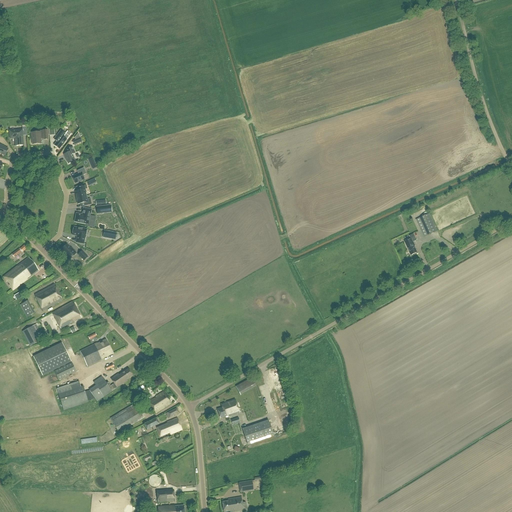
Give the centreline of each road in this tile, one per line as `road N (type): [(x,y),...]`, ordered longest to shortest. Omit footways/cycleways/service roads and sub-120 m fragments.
road 1 (unclassified): [(189,407),(511,222)]
road 2 (tertiary): [(189,407),(42,251)]
road 3 (residential): [(42,251),(59,234),(66,199),(51,155),(15,158),(1,213)]
road 4 (unclassified): [(511,169),(484,106),(455,0)]
